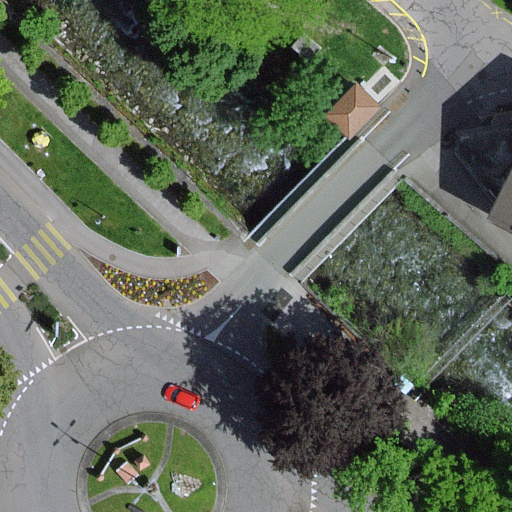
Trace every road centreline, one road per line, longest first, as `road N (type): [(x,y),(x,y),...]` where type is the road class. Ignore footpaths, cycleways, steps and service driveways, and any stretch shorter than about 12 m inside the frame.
road 1 (residential): [(203,370),(269,264),(487,36)]
road 2 (primary): [(153,359),(0,207)]
road 3 (primary): [(280,474),(251,406),(203,370)]
